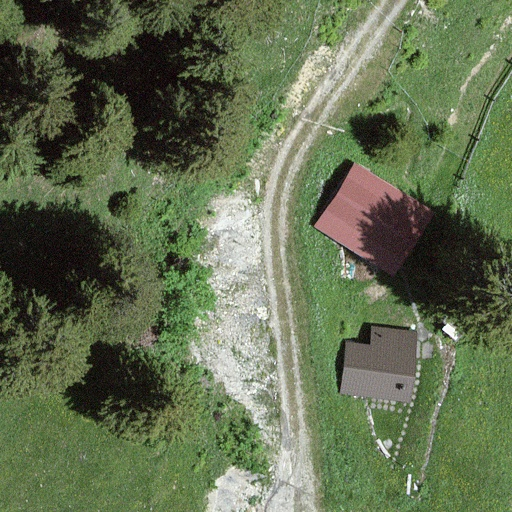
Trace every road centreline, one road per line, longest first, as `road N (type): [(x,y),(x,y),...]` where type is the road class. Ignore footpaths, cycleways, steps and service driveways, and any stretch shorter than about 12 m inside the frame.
road 1 (track): [(399,0),(301,133),(275,200),(302,511)]
road 2 (track): [(283,302),(353,317),(403,302),(446,170),(488,73),(511,44)]
